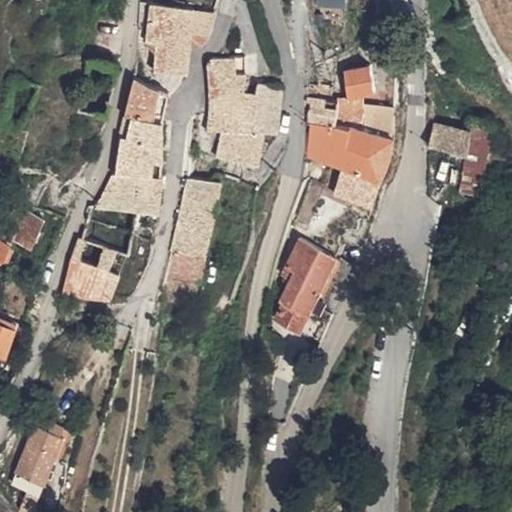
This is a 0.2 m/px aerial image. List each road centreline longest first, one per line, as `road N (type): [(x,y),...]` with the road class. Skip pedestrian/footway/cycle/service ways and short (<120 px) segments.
road 1 (tertiary): [(288,61),(291,187),(259,306),(234,511)]
road 2 (residential): [(131,0),(105,166),(0,428)]
road 3 (residential): [(227,0),(180,118),(170,203),(144,302)]
road 4 (tertiary): [(275,511),(299,416),(383,241),(400,236)]
road 5 (tertiary): [(376,511),(388,376),(412,247),(400,236)]
road 6 (residential): [(400,236),(415,154),(410,34),(401,3)]
